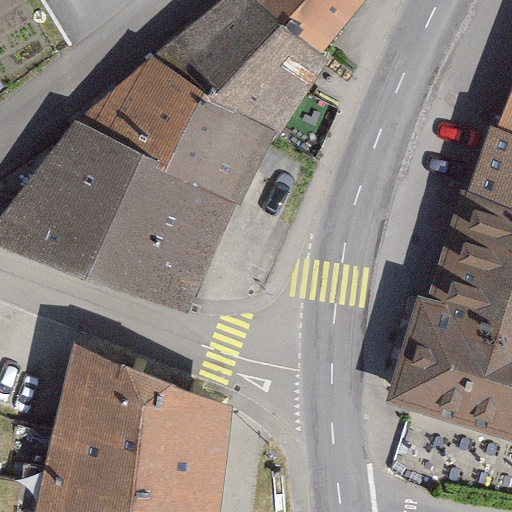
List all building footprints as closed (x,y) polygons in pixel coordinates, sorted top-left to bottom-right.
[(329,59),(261,0),(243,0),(170,61),(284,140),(306,155),(363,73),(329,59)] [(261,0),(329,59),(379,0),(261,0)] [(284,140),(170,61),(91,129),(240,210),(284,140)] [(511,92),(498,131),(511,136),(511,92)] [(240,210),(91,129),(2,236),(199,314),(240,210)] [(511,136),(498,131),(476,193),(511,204),(511,136)] [(511,204),(476,193),(435,303),(424,301),(396,393),(511,425),(511,204)] [(208,511),(223,406),(82,348),(45,509),(63,511),(208,511)]
